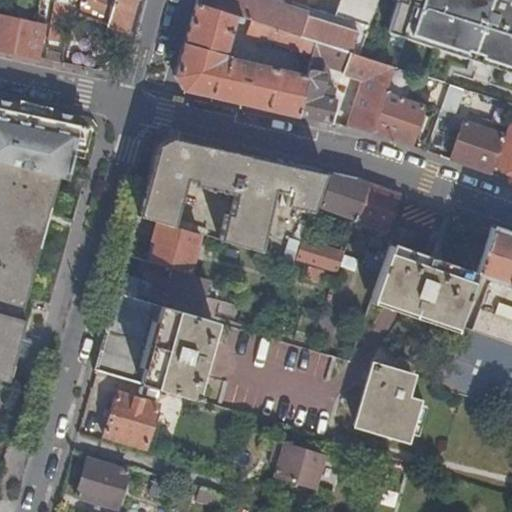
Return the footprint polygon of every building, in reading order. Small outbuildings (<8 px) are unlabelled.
[(64,31),(67,10),(67,0),(53,0),(49,29),(64,31)] [(76,14),(78,0),(67,0),(67,10),(76,14)] [(124,31),(132,0),(78,0),(76,14),(89,18),(124,31)] [(349,53),(356,55),(374,0),(340,0),(332,26),(254,1),(254,0),(195,0),(194,3),(239,18),(247,20),(254,23),(312,41),(349,53)] [(511,0),(395,0),(395,2),(386,27),(406,33),(404,38),(469,59),(471,52),(487,57),(484,65),(505,71),(506,66),(511,68),(511,0)] [(186,90),(295,115),(304,76),(271,68),(226,56),(224,52),(233,22),(238,23),(239,18),(194,3),(175,72),(174,76),(182,90),(186,90)] [(0,49),(35,57),(42,25),(0,15),(0,49)] [(254,23),(247,20),(243,35),(250,37),(254,23)] [(309,54),(312,41),(254,23),(250,37),(309,54)] [(406,33),(386,27),(385,32),(404,38),(406,33)] [(320,66),(343,74),(349,53),(312,41),(309,54),(306,68),(319,71),(320,66)] [(43,59),(59,62),(60,53),(44,51),(43,59)] [(471,52),(469,59),(484,65),(487,57),(471,52)] [(365,81),(372,60),(356,55),(349,53),(343,74),(364,80),(365,81)] [(371,132),(384,93),(391,67),(372,60),(365,81),(364,80),(347,126),(371,132)] [(295,115),(330,123),(335,99),(331,98),(319,95),(322,84),(324,72),(319,71),(306,68),(304,76),(295,115)] [(319,95),(331,98),(333,87),(322,84),(319,95)] [(450,86),(442,111),(456,115),(464,91),(450,86)] [(371,132),(410,146),(422,106),(384,93),(371,132)] [(78,117),(0,100),(0,163),(58,178),(62,179),(78,117)] [(448,159),(489,174),(492,164),(502,134),(462,120),(448,159)] [(492,164),(511,170),(511,125),(506,123),(502,134),(492,164)] [(320,183),(323,172),(260,158),(169,137),(156,145),(137,215),(157,221),(171,225),(173,215),(184,179),(193,181),(192,184),(234,193),(228,215),(224,214),(218,239),(257,250),(267,208),(273,189),(283,191),(280,203),(310,210),(312,205),(320,183)] [(58,178),(0,163),(0,379),(8,381),(15,356),(19,339),(24,321),(20,320),(58,178)] [(327,185),(320,183),(312,205),(355,219),(367,184),(355,180),(330,174),(327,185)] [(399,194),(367,184),(355,219),(354,221),(386,232),(399,194)] [(173,215),(171,225),(190,231),(193,221),(173,215)] [(171,225),(157,221),(151,240),(156,241),(151,263),(182,272),(187,273),(199,233),(190,231),(171,225)] [(511,234),(488,226),(473,273),(511,286),(511,234)] [(289,238),(283,258),(292,260),(299,241),(289,238)] [(342,256),(343,254),(302,241),(297,259),(337,270),(337,268),(342,256)] [(444,265),(388,246),(370,297),(405,309),(455,325),(472,275),(444,265)] [(358,262),(342,256),(337,268),(354,274),(358,262)] [(187,273),(182,272),(181,273),(145,263),(141,279),(151,282),(147,298),(171,304),(170,308),(198,316),(208,280),(187,273)] [(319,281),(323,269),(308,265),(304,276),(319,281)] [(170,308),(115,293),(94,372),(189,400),(213,321),(198,316),(170,308)] [(511,323),(511,308),(495,304),(491,318),(511,323)] [(308,349),(312,336),(283,328),(279,340),(308,349)] [(511,406),(511,338),(454,328),(434,386),(511,408),(511,406)] [(19,339),(15,356),(26,359),(31,342),(19,339)] [(410,364),(399,358),(390,370),(371,365),(354,424),(401,439),(413,400),(400,396),(410,364)] [(144,449),(156,405),(114,394),(102,436),(144,449)] [(278,459),(276,466),(272,479),(313,491),(324,457),(275,442),(271,456),(278,459)] [(268,464),(276,466),(278,459),(271,456),(268,464)] [(128,470),(86,458),(75,496),(116,508),(128,470)] [(223,496),(198,488),(195,499),(220,507),(223,496)]
